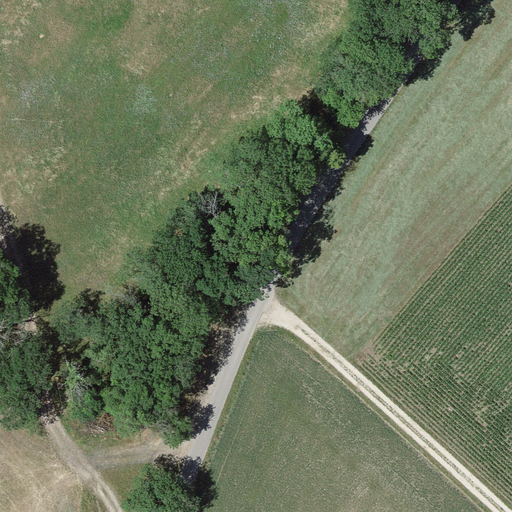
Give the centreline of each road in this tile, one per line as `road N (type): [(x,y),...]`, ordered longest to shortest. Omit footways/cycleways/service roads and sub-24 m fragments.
road 1 (unclassified): [(451,0),(258,299),(173,511)]
road 2 (track): [(501,511),(300,326),(258,299)]
road 3 (track): [(116,511),(58,434),(38,389),(25,299),(0,217)]
